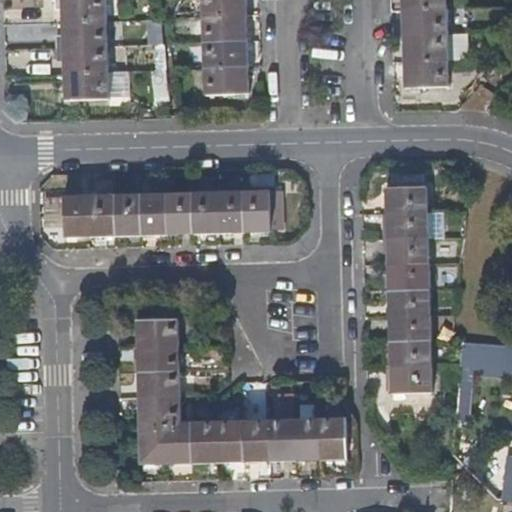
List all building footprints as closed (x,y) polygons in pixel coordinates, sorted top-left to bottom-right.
[(106,15),(105,0),(62,0),(62,4),(63,17),(106,15)] [(247,17),(246,0),(204,0),(206,18),(247,17)] [(445,9),(444,0),(403,0),(404,11),(439,9),(445,9)] [(446,35),(445,9),(439,9),(404,11),(404,36),(446,35)] [(107,41),(106,15),(63,17),(63,30),(64,43),(107,41)] [(248,41),(247,17),(206,18),(206,43),(248,41)] [(64,43),(63,30),(55,30),(55,43),(64,43)] [(447,60),(446,35),(404,36),(405,62),(447,60)] [(108,67),(107,41),(64,43),(64,55),(65,69),(108,67)] [(249,67),(248,41),(206,43),(206,69),(249,67)] [(64,55),(64,43),(55,43),(56,55),(64,55)] [(449,86),(447,60),(405,62),(406,87),(449,86)] [(109,93),(108,67),(65,69),(65,94),(109,93)] [(250,93),(249,67),(206,69),(208,94),(250,93)] [(113,74),(114,105),(130,104),(130,74),(113,74)] [(429,214),(429,189),(386,191),(387,216),(429,214)] [(245,238),(243,194),(217,195),(219,238),(245,238)] [(271,237),(269,194),(243,194),(245,238),(271,237)] [(192,223),(191,195),(165,196),(167,239),(192,238),(192,223)] [(219,238),(217,195),(191,195),(192,223),(192,238),(219,238)] [(167,239),(165,196),(140,197),(139,197),(141,240),(167,239)] [(141,240),(139,197),(113,198),(115,240),(141,240)] [(115,240),(113,198),(88,199),(89,223),(90,241),(115,240)] [(89,223),(88,199),(63,199),(65,242),(90,241),(89,223)] [(431,239),(429,214),(387,216),(387,241),(430,239),(431,239)] [(431,266),(430,239),(387,241),(389,266),(431,266)] [(431,292),(431,266),(389,266),(389,292),(431,292)] [(432,317),(431,292),(389,292),(389,319),(432,317)] [(433,343),(432,317),(389,319),(390,345),(433,343)] [(182,348),(181,322),(137,323),(138,349),(182,348)] [(434,369),(433,343),(390,345),(390,370),(434,369)] [(182,374),(182,348),(138,349),(139,375),(182,374)] [(434,394),(434,369),(390,370),(391,395),(434,394)] [(183,400),(182,374),(139,375),(140,401),(183,400)] [(184,425),(183,400),(140,401),(140,426),(184,425)] [(346,461),(345,421),(321,422),(322,462),(346,461)] [(296,463),(294,422),(268,423),(269,464),(296,463)] [(322,462),(321,422),(294,422),(296,463),(322,462)] [(269,464),(268,423),(243,424),(244,464),(269,464)] [(218,465),(218,424),(192,426),(192,465),(218,465)] [(244,464),(243,424),(218,424),(218,465),(244,464)] [(192,465),(192,426),(184,425),(166,426),(167,466),(192,465)] [(167,466),(166,426),(140,426),(142,466),(167,466)]
